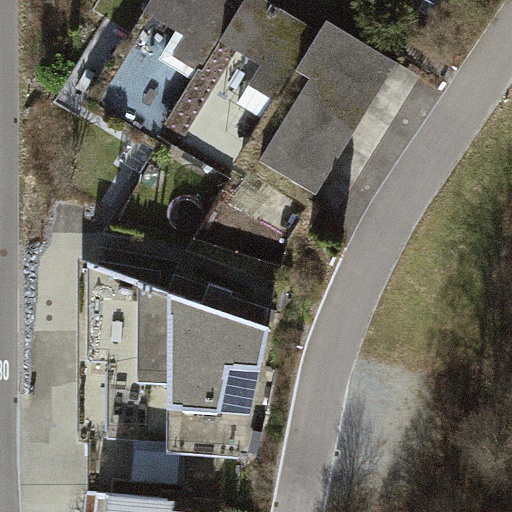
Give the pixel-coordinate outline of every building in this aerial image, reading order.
[(171,118),(242,8),(229,0),(150,0),(89,96),(157,140),(171,118)] [(254,145),(326,33),(275,0),(246,0),(242,8),(171,118),(242,164),(254,145)] [(328,191),(408,66),(335,19),(326,33),(254,145),(328,191)] [(160,269),(91,257),(91,353),(107,355),(108,434),(166,442),(167,449),(241,457),(269,324),(228,308),(234,292),(176,270),(171,285),(161,282),(160,269)] [(183,511),(166,509),(168,499),(103,489),(99,511),(183,511)]
